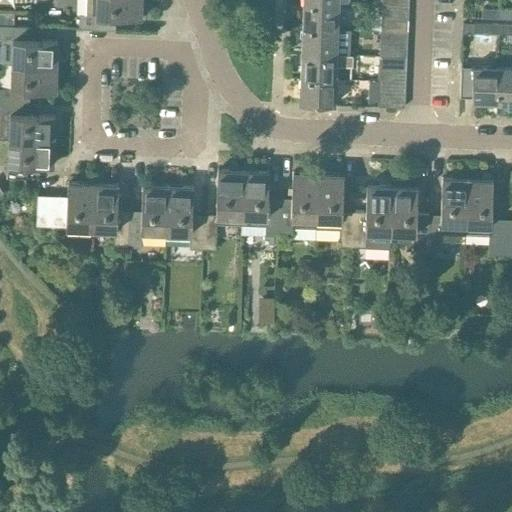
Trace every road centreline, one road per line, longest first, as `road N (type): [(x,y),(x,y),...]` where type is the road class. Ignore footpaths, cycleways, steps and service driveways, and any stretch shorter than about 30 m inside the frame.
road 1 (residential): [(192,53),(191,146),(90,145),(91,52)]
road 2 (residential): [(420,135),(283,129),(238,98),(211,50)]
road 3 (residential): [(420,135),(424,0)]
